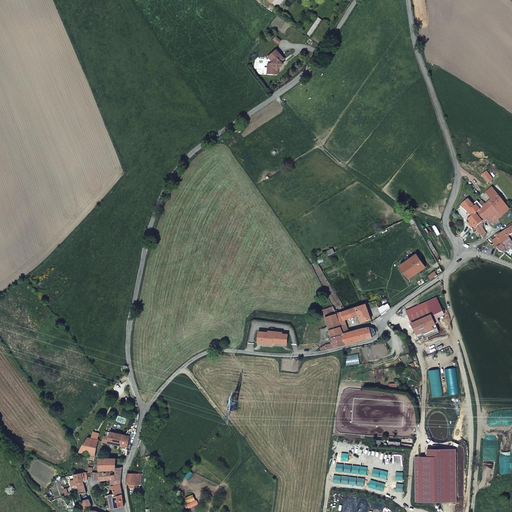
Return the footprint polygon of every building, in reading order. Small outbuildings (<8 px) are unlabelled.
[(282,57),(276,50),(269,56),(273,62),(271,64),(268,63),(268,71),(271,71),(270,74),(277,74),(278,69),(281,66),(279,64),(282,62),(283,60),(281,58),(282,57)] [(488,183),(493,179),(487,171),(481,175),(488,183)] [(500,217),(508,209),(505,205),(501,200),(492,188),(486,192),(491,200),(488,202),(500,217)] [(472,225),(483,238),(486,233),(480,224),(489,216),(491,219),(492,220),(490,222),(492,225),(500,217),(488,202),(485,205),(479,210),(478,209),(476,206),(474,207),(468,200),(462,205),(468,213),(469,212),(470,214),(469,214),(472,217),(468,220),(471,223),(472,225)] [(495,246),(497,248),(510,240),(505,232),(501,234),(496,237),(497,238),(492,241),(494,244),(493,244),(494,246),(495,246)] [(497,248),(499,251),(503,253),(511,247),(511,242),(510,240),(497,248)] [(416,256),(399,267),(408,280),(424,269),(416,256)] [(428,276),(431,280),(443,272),(440,267),(428,276)] [(419,341),(439,333),(431,316),(443,311),(437,298),(426,303),(407,312),(412,323),(419,341)] [(378,308),(382,315),(391,309),(388,303),(378,308)] [(361,323),(371,319),(366,304),(356,307),(358,315),(361,323)] [(332,307),(323,310),(334,343),(335,347),(345,344),(341,334),(343,334),(341,327),(339,322),(337,314),(333,307),(332,307)] [(358,315),(356,307),(346,310),(337,314),(339,322),(358,315)] [(341,334),(345,344),(372,337),(369,328),(349,332),(343,334),(341,334)] [(259,331),(258,342),(272,344),(273,343),(287,344),(288,334),(282,334),(268,332),(259,331)] [(117,453),(122,454),(121,446),(124,435),(110,431),(109,437),(104,436),(102,442),(116,446),(117,453)] [(130,436),(125,435),(124,435),(121,446),(127,448),(130,436)] [(88,438),(79,453),(90,455),(95,456),(98,441),(88,438)] [(115,470),(115,468),(116,465),(116,459),(100,458),(100,457),(98,457),(99,471),(115,470)] [(120,475),(121,468),(115,468),(115,470),(115,475),(111,475),(111,480),(110,480),(111,486),(114,494),(115,497),(122,495),(120,483),(120,475)] [(100,480),(100,481),(110,480),(111,480),(111,475),(111,472),(94,473),(95,480),(100,480)] [(77,486),(79,494),(87,493),(86,493),(84,486),(83,482),(82,478),(84,478),(87,477),(86,473),(74,475),(75,482),(71,483),(72,487),(77,486)] [(141,485),(141,475),(127,474),(126,484),(129,484),(129,487),(135,488),(135,484),(141,485)] [(124,507),(122,495),(115,497),(114,494),(108,496),(110,509),(124,507)] [(91,505),(89,499),(81,502),(83,509),(91,505)]
